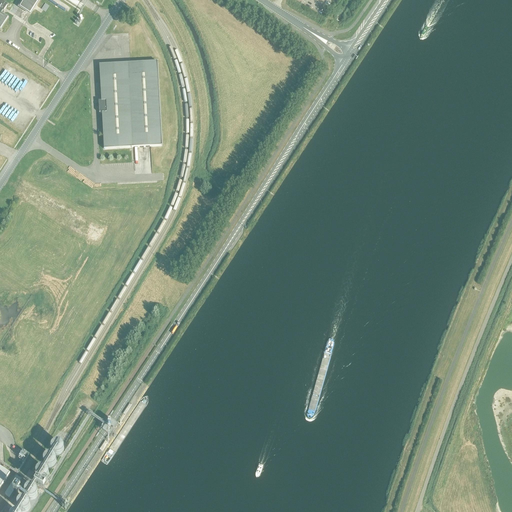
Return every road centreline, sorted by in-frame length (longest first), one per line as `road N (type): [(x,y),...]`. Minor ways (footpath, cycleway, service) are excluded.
road 1 (primary): [(51,511),(347,58)]
road 2 (unclassified): [(417,511),(511,257)]
road 3 (unclassified): [(0,183),(120,0)]
